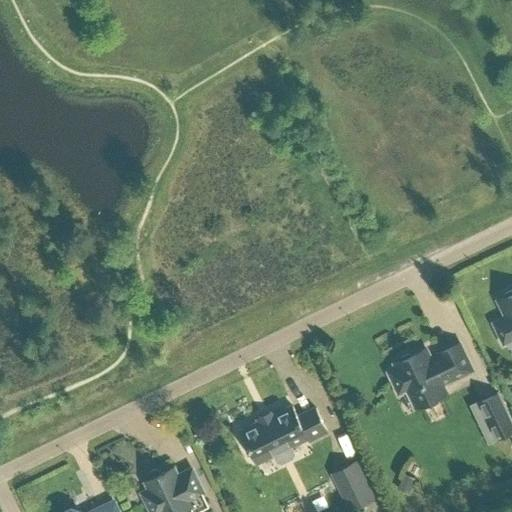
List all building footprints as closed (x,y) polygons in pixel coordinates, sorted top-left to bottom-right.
[(507,316),(501,319),(492,324),(500,343),(511,337),(511,292),(494,301),(494,302),(498,300),(507,316)] [(425,347),(411,354),(407,352),(400,356),(399,360),(394,362),(396,368),(388,372),(398,393),(406,389),(415,407),(446,392),(441,380),(449,376),(451,380),(472,369),(459,342),(438,352),(440,355),(431,359),(425,347)] [(511,431),(511,418),(498,390),(477,400),(496,439),(511,431)] [(293,405),(240,431),(255,462),(273,453),(277,461),(281,462),(292,457),(293,453),(290,445),(306,437),(308,440),(327,430),(316,407),(298,416),(293,405)] [(377,496),(358,458),(330,471),(349,510),(377,496)] [(177,511),(191,506),(193,511),(194,511),(208,505),(202,493),(203,492),(191,468),(177,475),(173,467),(162,472),(158,469),(154,468),(149,471),(147,475),(147,479),(145,481),(149,489),(142,492),(151,511),(177,511)] [(416,477),(403,472),(396,487),(409,493),(416,477)] [(63,511),(118,511),(113,501),(89,511),(82,511),(71,508),(64,511),(63,511)]
